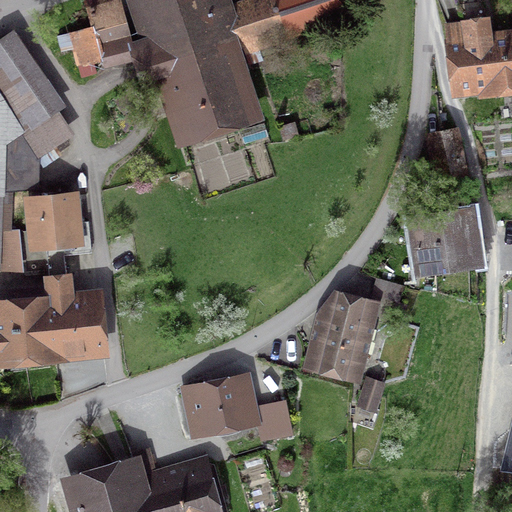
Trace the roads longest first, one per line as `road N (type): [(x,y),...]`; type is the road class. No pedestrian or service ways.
road 1 (residential): [(0,424),(55,418),(211,360),(321,292),(373,234),(407,167),(427,0)]
road 2 (track): [(429,0),(479,182),(491,266),(479,511)]
